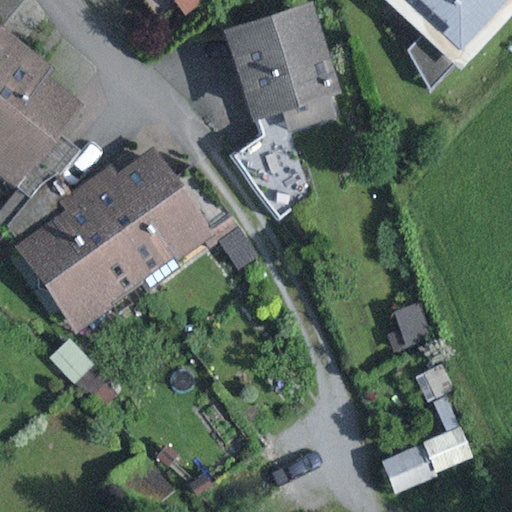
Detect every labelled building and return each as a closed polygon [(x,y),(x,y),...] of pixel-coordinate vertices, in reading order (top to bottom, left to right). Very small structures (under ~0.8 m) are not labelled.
[(0,0),(0,36),(1,37),(28,0),(0,0)] [(158,0),(168,12),(183,0),(188,0),(191,2),(193,0),(158,0)] [(511,0),(398,0),(466,62),(511,11),(511,0)] [(323,190),(304,128),(346,115),(337,88),(343,87),(316,4),(232,31),(258,113),(264,112),(271,134),(243,154),(288,216),(323,190)] [(0,77),(20,53),(1,37),(0,36),(0,77)] [(20,53),(0,77),(0,157),(33,184),(5,218),(17,227),(63,171),(83,146),(62,129),(81,103),(20,53)] [(118,167),(90,187),(158,284),(222,238),(243,268),(266,252),(202,162),(179,178),(160,152),(125,177),(118,167)] [(91,331),(158,284),(90,187),(79,195),(63,171),(17,227),(91,331)]
